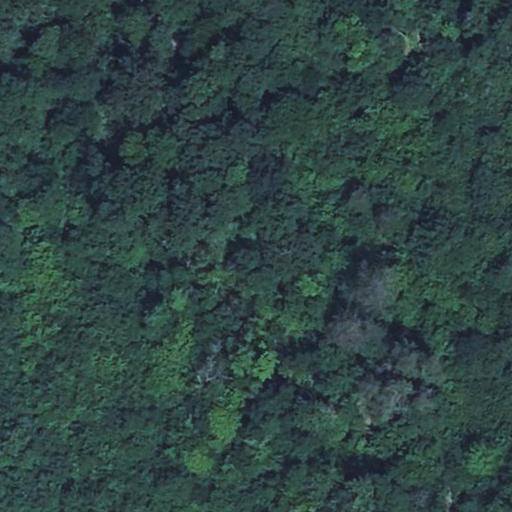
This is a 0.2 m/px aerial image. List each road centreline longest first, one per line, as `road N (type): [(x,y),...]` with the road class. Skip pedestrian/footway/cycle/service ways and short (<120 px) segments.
road 1 (track): [(404,511),(259,166),(146,0)]
road 2 (track): [(439,511),(414,275),(425,149),(407,0)]
